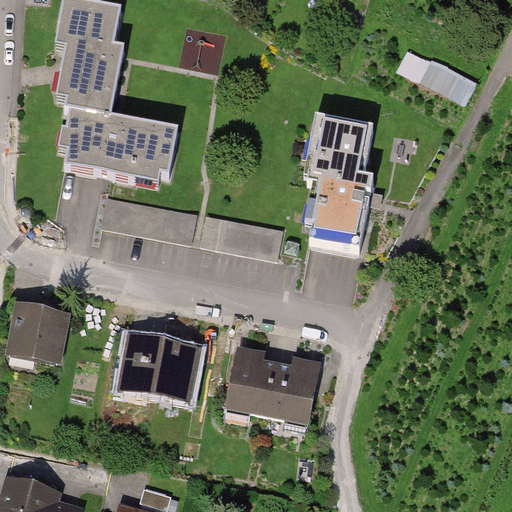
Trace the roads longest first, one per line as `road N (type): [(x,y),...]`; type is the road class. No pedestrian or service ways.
road 1 (residential): [(0,234),(27,261),(368,330),(339,423),(353,511)]
road 2 (residential): [(2,0),(0,234)]
